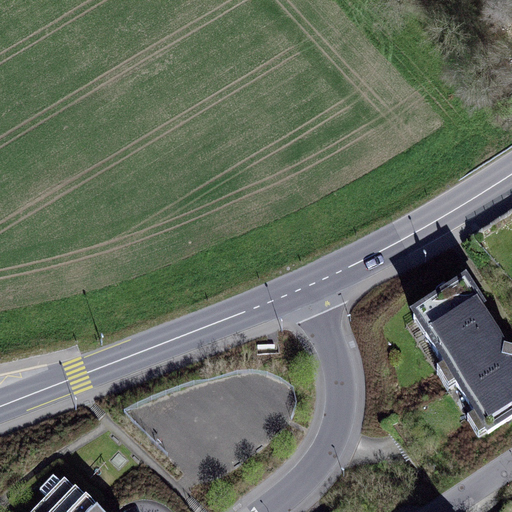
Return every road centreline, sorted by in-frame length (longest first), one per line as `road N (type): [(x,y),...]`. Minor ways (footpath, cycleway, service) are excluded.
road 1 (secondary): [(0,407),(306,287)]
road 2 (residential): [(306,287),(341,388),(338,427),(317,467),(263,511)]
road 3 (secondary): [(306,287),(511,173)]
